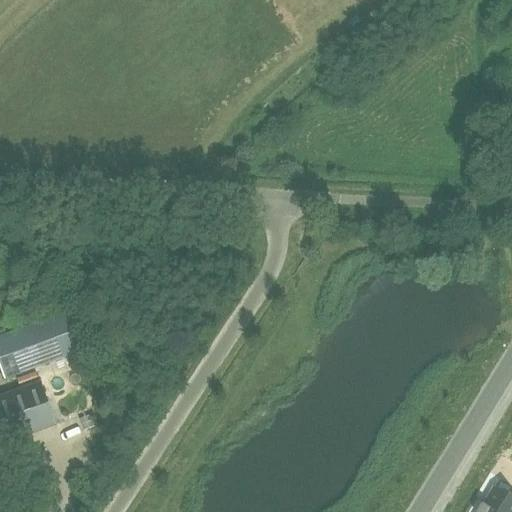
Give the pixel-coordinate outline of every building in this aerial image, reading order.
[(21,247),(11,246),(10,261),(21,261),(21,247)] [(76,353),(62,316),(0,338),(0,365),(5,379),(76,353)] [(88,406),(99,406),(99,381),(89,381),(88,406)] [(0,446),(54,426),(38,383),(0,396),(0,446)] [(93,428),(89,417),(79,421),(83,431),(93,428)] [(43,462),(35,471),(49,484),(57,475),(43,462)] [(511,511),(511,500),(493,489),(484,504),(481,502),(474,511),(511,511)]
